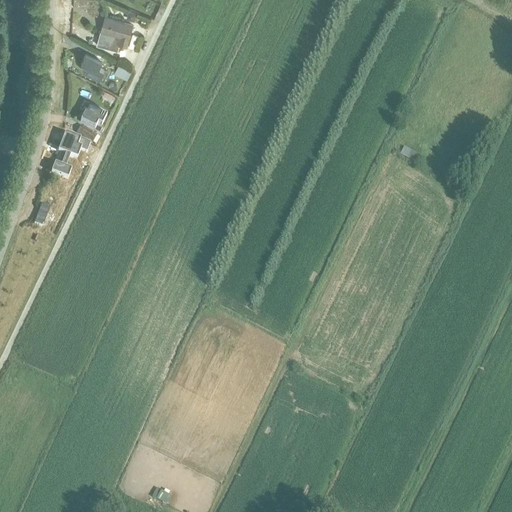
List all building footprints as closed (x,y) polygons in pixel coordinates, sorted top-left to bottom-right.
[(128,13),(127,19),(134,21),(136,15),(137,13),(129,11),(128,13)] [(105,18),(97,46),(118,51),(119,45),(126,47),(133,25),(105,18)] [(133,34),(129,47),(135,49),(139,37),(135,36),(135,34),(133,34)] [(85,54),(82,62),(87,65),(84,71),(104,82),(109,72),(100,67),(102,63),(85,54)] [(118,65),(114,72),(127,79),(128,80),(132,72),(131,72),(118,65)] [(101,87),(99,90),(104,92),(102,95),(112,100),(114,96),(104,91),(105,90),(101,87)] [(89,104),(80,122),(95,130),(98,124),(102,126),(107,116),(103,115),(103,114),(104,111),(89,104)] [(81,126),(76,134),(96,146),(100,139),(81,126)] [(65,136),(59,152),(73,158),(74,154),(79,155),(82,146),(88,149),(90,144),(80,140),(79,141),(65,136)] [(404,148),(401,155),(418,164),(422,158),(404,148)] [(79,162),(73,177),(81,181),(82,181),(89,167),(79,162)]
